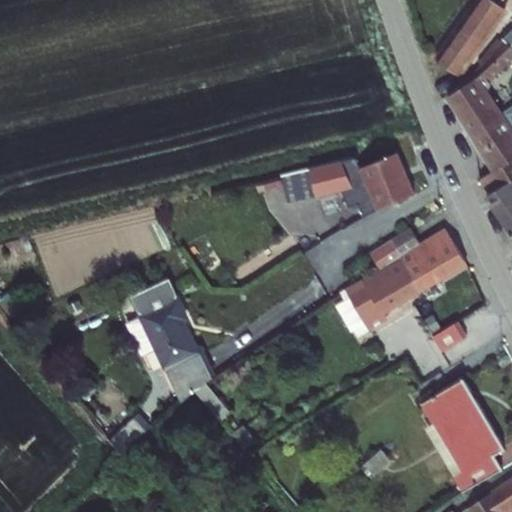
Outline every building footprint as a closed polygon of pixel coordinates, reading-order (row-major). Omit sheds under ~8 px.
[(502,0),(472,0),(435,51),(456,67),(502,0)] [(445,88),(493,157),(511,143),(511,116),(484,78),(511,37),(496,25),(469,64),(470,70),(445,88)] [(354,180),(363,200),(377,194),(379,199),(415,182),(398,143),(362,160),(368,174),(354,180)] [(486,162),(493,179),(507,171),(511,167),(511,143),(493,157),(486,162)] [(498,206),(511,222),(511,178),(507,171),(493,179),(504,202),(498,206)] [(465,255),(449,219),(422,236),(409,217),(388,230),(421,282),(465,255)] [(362,276),(382,306),(421,282),(388,230),(371,242),(383,261),(362,276)] [(382,306),(362,276),(345,286),(350,294),(339,301),(357,328),(367,321),(384,310),(382,306)] [(176,291),(138,309),(153,340),(178,394),(210,370),(198,344),(194,346),(179,315),(185,311),(176,291)] [(141,347),(153,340),(138,309),(126,315),(141,347)] [(386,313),(384,310),(367,321),(369,324),(386,313)] [(456,312),(432,328),(442,342),(465,327),(456,312)] [(503,441),(461,371),(421,397),(462,465),(453,470),(461,481),(500,459),(493,447),(503,441)] [(104,437),(115,450),(145,423),(134,411),(104,437)] [(511,470),(469,498),(478,511),(507,511),(504,506),(511,500),(511,470)]
